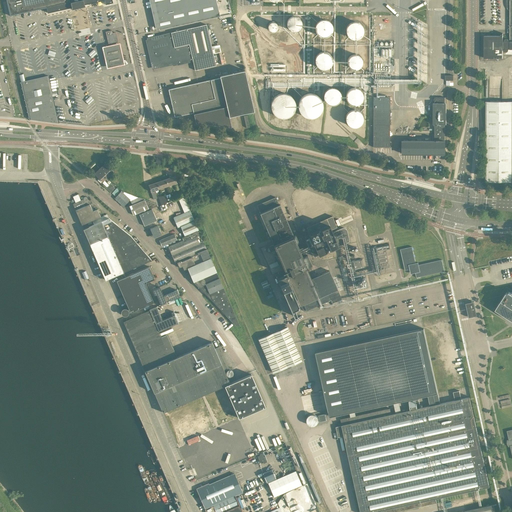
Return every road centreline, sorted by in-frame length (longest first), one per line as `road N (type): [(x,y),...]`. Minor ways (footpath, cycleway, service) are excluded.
road 1 (unclassified): [(196,511),(57,190)]
road 2 (secondary): [(147,144),(306,165),(451,218)]
road 3 (secondary): [(457,198),(286,154),(152,136)]
road 4 (unclassified): [(243,374),(195,298),(118,209),(91,185),(57,190)]
road 5 (unclassified): [(362,239),(350,204),(298,184),(255,193),(247,222),(290,321)]
road 6 (unclassified): [(290,321),(309,373),(284,389),(333,511)]
